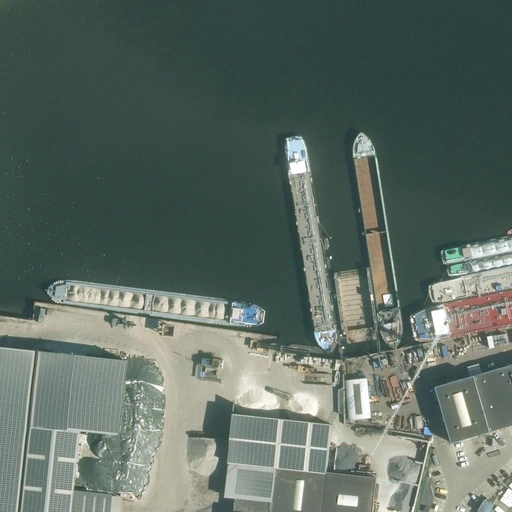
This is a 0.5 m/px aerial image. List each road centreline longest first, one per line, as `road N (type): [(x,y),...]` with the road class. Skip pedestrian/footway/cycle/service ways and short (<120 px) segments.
road 1 (unknown): [(164,511),(187,386),(170,346),(14,323)]
road 2 (unknown): [(511,347),(430,374),(444,464)]
